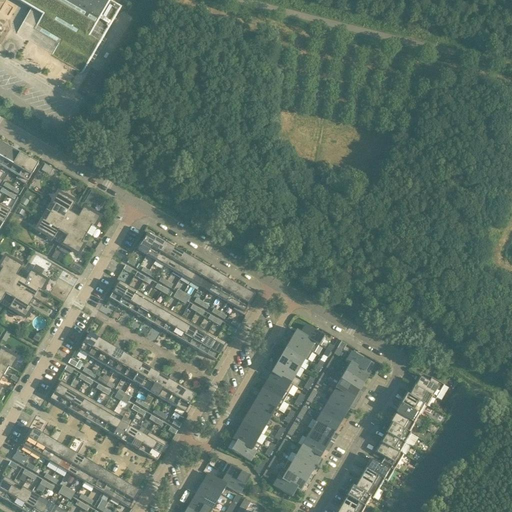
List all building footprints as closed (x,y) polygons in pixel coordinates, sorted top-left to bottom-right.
[(16,35),(52,55),(83,72),(89,63),(121,8),(106,0),(15,0),(31,9),(16,35)] [(0,166),(11,149),(2,143),(0,146),(0,166)] [(19,154),(11,149),(0,166),(9,171),(19,154)] [(18,177),(28,159),(19,154),(9,171),(17,176),(18,177)] [(38,164),(28,159),(18,177),(17,176),(16,179),(25,185),(38,164)] [(52,169),(44,164),(41,170),(49,175),(52,169)] [(95,199),(98,195),(91,191),(88,195),(95,199)] [(68,213),(69,212),(74,203),(73,202),(74,200),(66,195),(65,197),(57,193),(52,203),(55,205),(68,213)] [(1,204),(0,205),(0,206),(0,207),(0,228),(11,210),(1,204)] [(50,213),(68,224),(73,215),(69,212),(68,213),(55,205),(50,213)] [(91,226),(94,228),(100,218),(92,213),(94,211),(86,206),(84,209),(83,208),(78,217),(77,218),(91,226)] [(62,233),(68,224),(50,213),(45,222),(58,230),(58,231),(62,233)] [(73,215),(68,224),(86,235),(91,226),(77,218),(78,217),(73,215)] [(45,222),(42,220),(36,230),(43,234),(42,237),(50,241),(51,239),(53,240),(58,231),(58,230),(45,222)] [(62,233),(67,236),(67,235),(81,243),(86,235),(68,224),(62,233)] [(135,249),(146,256),(156,238),(147,233),(142,242),(139,241),(135,249)] [(84,245),(81,243),(67,235),(67,236),(61,245),(62,246),(59,251),(67,256),(70,250),(78,255),(84,245)] [(165,244),(156,238),(146,256),(155,261),(165,244)] [(164,266),(174,249),(165,244),(155,261),(164,266)] [(183,254),(174,249),(164,266),(173,271),(183,254)] [(55,251),(51,258),(56,260),(60,253),(55,251)] [(181,276),(192,259),(183,254),(173,271),(181,276)] [(16,276),(21,266),(20,266),(21,263),(13,259),(12,261),(5,257),(0,264),(0,267),(2,268),(16,276)] [(136,264),(129,259),(126,263),(133,268),(136,264)] [(200,264),(192,259),(181,276),(190,282),(200,264)] [(199,287),(209,269),(200,264),(190,282),(199,287)] [(81,269),(74,265),(72,269),(79,273),(81,269)] [(28,274),(25,281),(24,281),(38,290),(41,291),(47,281),(39,277),(43,270),(35,266),(31,272),(30,271),(28,274)] [(125,266),(122,270),(130,274),(132,270),(125,266)] [(0,271),(0,278),(15,287),(20,278),(16,276),(2,268),(0,271)] [(218,275),(209,269),(199,287),(208,292),(218,275)] [(217,297),(227,280),(218,275),(208,292),(217,297)] [(9,297),(15,287),(0,278),(0,290),(5,293),(5,294),(9,297)] [(20,278),(15,287),(33,298),(38,290),(24,281),(25,281),(20,278)] [(114,289),(109,299),(118,304),(128,287),(116,280),(112,288),(114,289)] [(236,285),(227,280),(217,297),(226,302),(236,285)] [(234,307),(245,290),(236,285),(226,302),(234,307)] [(28,307),(28,306),(33,298),(15,287),(9,297),(14,299),(28,307)] [(137,292),(128,287),(118,304),(127,309),(137,292)] [(254,296),(245,290),(234,307),(233,310),(244,317),(251,306),(248,305),(254,296)] [(135,315),(146,297),(137,292),(127,309),(135,315)] [(154,302),(146,297),(135,315),(144,320),(154,302)] [(31,308),(28,306),(28,307),(14,299),(8,309),(10,309),(8,311),(16,316),(18,314),(25,318),(31,308)] [(153,325),(163,308),(154,302),(144,320),(153,325)] [(172,313),(163,308),(153,325),(162,330),(172,313)] [(171,335),(181,318),(172,313),(162,330),(171,335)] [(190,323),(181,318),(171,335),(180,340),(190,323)] [(238,328),(240,324),(233,320),(230,324),(238,328)] [(190,323),(180,340),(188,346),(199,328),(190,323)] [(314,343),(314,344),(318,346),(323,337),(306,326),(301,334),(301,335),(314,343)] [(227,331),(234,335),(236,331),(229,327),(227,331)] [(207,333),(199,328),(188,346),(197,351),(207,333)] [(310,351),(314,344),(314,343),(301,335),(301,334),(297,332),(292,341),(309,351),(310,351)] [(76,349),(87,356),(97,339),(88,333),(83,343),(80,341),(76,349)] [(206,356),(216,339),(207,333),(197,351),(206,356)] [(106,344),(97,339),(87,356),(96,361),(106,344)] [(228,345),(216,339),(206,356),(215,361),(221,352),(223,353),(228,345)] [(312,352),(310,351),(309,351),(292,341),(287,349),(304,360),(307,361),(312,352)] [(96,361),(105,366),(115,349),(106,344),(96,361)] [(0,362),(8,367),(11,369),(17,359),(9,355),(11,352),(3,348),(1,350),(0,349),(0,362)] [(300,368),(304,360),(287,349),(286,348),(280,357),(282,358),(282,357),(300,368)] [(124,354),(115,349),(105,366),(114,372),(124,354)] [(345,362),(346,363),(347,362),(363,372),(363,371),(368,363),(350,353),(345,362)] [(114,372),(123,377),(133,360),(124,354),(114,372)] [(295,376),(300,368),(282,357),(282,358),(277,366),(295,376)] [(77,364),(70,360),(68,364),(75,368),(77,364)] [(141,365),(133,360),(123,377),(131,382),(141,365)] [(0,374),(3,376),(8,367),(0,362),(0,374)] [(368,374),(363,371),(363,372),(347,362),(346,363),(342,371),(344,372),(345,372),(363,383),(368,374)] [(131,382),(140,387),(150,370),(141,365),(131,382)] [(66,366),(64,370),(71,374),(73,370),(66,366)] [(290,384),(295,376),(277,366),(272,374),(290,384)] [(159,375),(150,370),(140,387),(149,392),(159,375)] [(345,372),(344,372),(340,380),(359,391),(363,383),(345,372)] [(285,393),(287,395),(293,385),(290,384),(272,374),(267,382),(285,393)] [(149,392),(158,398),(168,380),(159,375),(149,392)] [(416,388),(433,398),(436,400),(445,385),(432,378),(430,382),(419,376),(413,386),(416,388)] [(177,385),(168,380),(158,398),(167,403),(177,385)] [(358,392),(359,391),(340,380),(335,389),(353,399),(357,391),(358,392)] [(50,399),(59,405),(69,387),(58,381),(53,389),(55,390),(50,399)] [(280,401),(285,393),(267,382),(262,391),(280,401)] [(167,403),(175,408),(186,391),(177,385),(167,403)] [(78,392),(69,387),(59,405),(68,410),(78,392)] [(427,407),(433,398),(416,388),(411,396),(411,397),(426,406),(425,406),(427,407)] [(348,407),(353,399),(335,389),(330,397),(348,407)] [(195,396),(186,391),(175,408),(187,415),(192,407),(189,405),(195,396)] [(283,402),(280,401),(262,391),(258,399),(275,409),(275,410),(278,411),(283,402)] [(68,410),(76,415),(87,398),(78,392),(68,410)] [(411,397),(411,396),(409,395),(403,405),(420,415),(425,406),(426,406),(411,397)] [(343,416),(348,407),(330,397),(325,405),(343,416)] [(95,403),(87,398),(76,415),(85,420),(95,403)] [(270,418),(275,410),(275,409),(258,399),(253,407),(270,418)] [(85,420),(94,425),(104,408),(95,403),(85,420)] [(338,423),(343,416),(325,405),(320,413),(339,424),(338,423)] [(398,414),(415,424),(420,415),(403,405),(398,414)] [(265,426),(270,418),(253,407),(252,406),(247,415),(265,426)] [(113,413),(104,408),(94,425),(103,430),(113,413)] [(103,430),(112,436),(122,418),(113,413),(103,430)] [(315,422),(334,433),(339,424),(320,413),(315,422)] [(392,424),(394,425),(409,434),(410,433),(415,424),(398,414),(392,424)] [(261,434),(265,426),(247,415),(242,424),(243,424),(261,434)] [(131,423),(122,418),(112,436),(121,441),(131,423)] [(179,429),(181,425),(174,421),(172,425),(179,429)] [(329,441),(334,433),(315,422),(311,430),(329,441)] [(121,441),(129,446),(140,429),(131,423),(121,441)] [(243,424),(238,432),(256,443),(261,434),(243,424)] [(412,434),(410,433),(409,434),(394,425),(389,434),(406,444),(412,434)] [(168,431),(175,435),(177,431),(170,427),(168,431)] [(20,445),(31,452),(41,434),(32,429),(27,438),(24,437),(20,445)] [(148,434),(140,429),(129,446),(138,451),(148,434)] [(324,449),(329,441),(311,430),(306,438),(324,449)] [(260,445),(256,443),(238,432),(238,433),(237,432),(234,436),(235,437),(233,441),(237,443),(251,451),(251,450),(255,453),(260,445)] [(50,440),(41,434),(31,452),(40,457),(50,440)] [(148,434),(138,451),(147,456),(157,439),(148,434)] [(389,434),(384,443),(401,453),(406,444),(389,434)] [(324,450),(324,449),(306,438),(301,447),(318,457),(323,449),(324,450)] [(169,446),(157,439),(147,456),(156,462),(161,454),(163,455),(169,446)] [(40,457),(49,462),(59,445),(50,440),(40,457)] [(404,454),(401,453),(384,443),(381,441),(375,452),(385,458),(383,461),(396,469),(404,454)] [(255,453),(251,450),(251,451),(237,443),(232,452),(250,462),(255,453)] [(68,450),(59,445),(49,462),(58,467),(68,450)] [(314,465),(318,457),(301,447),(296,455),(314,465)] [(58,467),(66,472),(77,455),(68,450),(58,467)] [(21,459),(14,455),(11,459),(19,463),(21,459)] [(86,460),(77,455),(66,472),(75,478),(86,460)] [(309,474),(314,465),(296,455),(291,463),(309,474)] [(367,471),(384,481),(388,483),(396,469),(383,461),(381,465),(371,459),(365,469),(367,471)] [(75,478),(84,483),(94,465),(86,460),(75,478)] [(258,476),(265,463),(261,460),(256,468),(254,470),(258,476)] [(309,474),(291,463),(288,461),(283,470),(286,472),(304,482),(309,474)] [(10,462),(8,466),(15,470),(17,466),(10,462)] [(103,471),(94,465),(84,483),(93,488),(103,471)] [(225,475),(243,485),(248,476),(230,466),(225,475)] [(93,488),(102,493),(112,476),(103,471),(93,488)] [(379,489),(384,481),(367,471),(362,479),(379,489)] [(299,491),(304,482),(286,472),(282,479),(281,480),(295,488),(295,489),(299,491)] [(220,483),(221,482),(208,475),(203,484),(221,494),(225,487),(225,486),(220,483)] [(238,494),(243,485),(225,475),(221,482),(220,483),(225,486),(225,487),(238,494)] [(0,498),(3,500),(13,483),(1,476),(0,478),(0,498)] [(121,481),(112,476),(102,493),(111,498),(121,481)] [(281,480),(282,479),(278,477),(272,486),(290,497),(295,489),(295,488),(281,480)] [(373,499),(379,489),(362,479),(357,488),(357,489),(372,498),(371,498),(373,499)] [(111,498),(119,503),(130,486),(121,481),(111,498)] [(13,483),(3,500),(12,505),(22,488),(13,483)] [(216,503),(221,494),(203,484),(198,492),(216,503)] [(139,492),(130,486),(119,503),(131,510),(136,502),(133,501),(139,492)] [(357,489),(357,488),(355,487),(349,497),(366,507),(371,498),(372,498),(357,489)] [(22,488),(12,505),(20,511),(31,493),(22,488)] [(211,511),(211,510),(216,503),(198,492),(194,500),(193,501),(211,511)] [(31,493),(20,511),(22,511),(31,511),(39,498),(31,493)] [(344,506),(353,511),(363,511),(366,507),(349,497),(344,506)] [(39,498),(31,511),(43,511),(48,504),(39,498)] [(187,509),(188,509),(193,511),(213,511),(214,511),(211,510),(211,511),(193,501),(194,500),(193,499),(187,509)]
